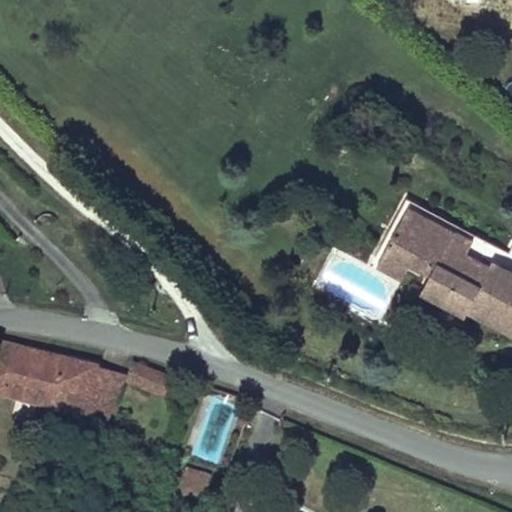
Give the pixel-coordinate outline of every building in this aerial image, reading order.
[(482,261),(485,254),(415,221),(401,253),(410,256),(420,233),(482,261)] [(511,265),(485,254),(482,261),(420,233),(410,256),(401,253),(387,283),(398,288),(405,273),(430,284),(424,295),(439,303),(444,295),(451,298),(439,324),(479,343),(482,337),(487,327),(511,338),(511,265)] [(405,273),(398,288),(395,294),(420,305),(424,295),(430,284),(405,273)] [(511,338),(487,327),(482,337),(511,351),(511,338)] [(97,368),(0,336),(0,389),(83,417),(85,410),(109,418),(115,402),(89,393),(97,368)] [(170,394),(177,376),(140,360),(132,378),(170,394)] [(123,376),(97,368),(89,393),(115,402),(123,376)] [(212,464),(192,455),(182,477),(202,487),(212,464)]
